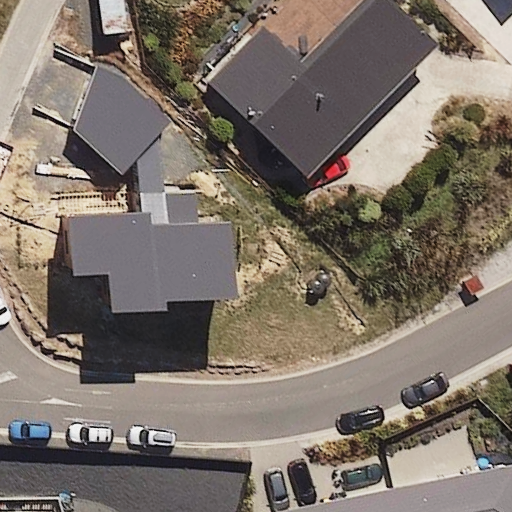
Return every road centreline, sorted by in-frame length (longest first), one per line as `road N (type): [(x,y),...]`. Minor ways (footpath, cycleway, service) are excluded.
road 1 (residential): [(158,415),(293,407),(386,382),(511,315)]
road 2 (residential): [(158,415),(0,415)]
